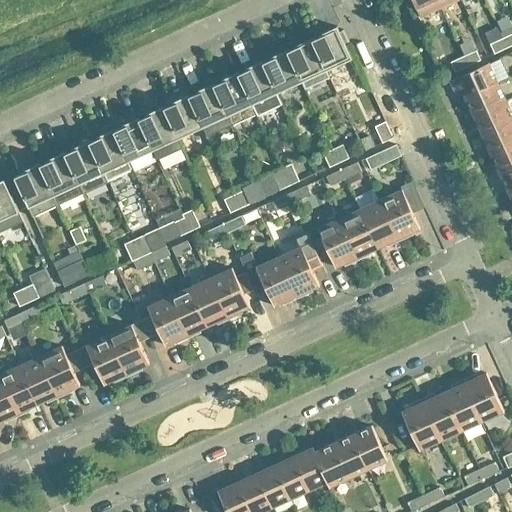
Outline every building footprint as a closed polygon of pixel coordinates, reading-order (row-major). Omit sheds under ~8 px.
[(440,9),(435,0),(411,0),(420,18),(425,15),(440,9)] [(458,0),(435,0),(440,9),(458,0)] [(506,48),(502,39),(499,32),(493,20),(481,26),(494,54),(506,48)] [(511,26),(511,27),(499,32),(502,39),(511,34),(511,26)] [(351,59),(344,43),(348,42),(343,30),(339,32),(336,27),(319,35),(320,37),(313,40),(312,38),(311,38),(326,71),(336,66),(337,67),(338,66),(351,59)] [(511,45),(511,34),(502,39),(506,48),(511,45)] [(326,71),(311,38),(294,46),(295,48),(288,52),(287,49),(286,50),(301,83),(305,90),(329,78),(326,71)] [(301,83),(286,50),(270,57),(271,60),(264,63),(263,61),(261,61),(277,94),(287,89),(289,89),(289,88),(301,83)] [(467,66),(480,61),(476,51),(463,57),(467,66)] [(467,66),(463,57),(450,63),(454,72),(467,66)] [(277,94),(261,61),(245,69),(246,71),(239,74),(238,72),(237,73),(252,105),(263,100),(263,101),(264,100),(277,94)] [(497,83),(488,63),(449,81),(454,93),(460,90),(464,98),(497,83)] [(252,105),(237,73),(220,80),(221,83),(214,86),(213,83),(212,84),(231,125),(256,114),(252,105)] [(505,101),(497,83),(464,98),(473,116),(505,101)] [(231,125),(212,84),(195,91),(197,94),(190,97),(189,95),(187,95),(202,128),(206,137),(231,125)] [(202,128),(187,95),(171,103),(172,105),(165,108),(164,106),(162,107),(177,140),(188,134),(188,135),(190,134),(202,128)] [(511,120),(511,115),(505,101),(473,116),(481,135),(511,120)] [(177,140),(162,107),(145,114),(147,117),(140,120),(139,118),(137,118),(152,151),(156,159),(181,148),(177,140)] [(152,151),(137,118),(121,126),(122,128),(115,131),(114,129),(113,129),(128,162),(138,157),(139,158),(140,157),(152,151)] [(511,143),(511,120),(481,135),(490,154),(511,143)] [(393,138),(385,122),(374,127),(382,143),(393,138)] [(128,162),(113,129),(96,137),(97,140),(90,143),(89,140),(88,141),(106,181),(131,170),(128,162)] [(106,181),(88,141),(71,148),(72,151),(66,154),(64,152),(63,152),(81,192),(106,181)] [(511,166),(511,143),(490,154),(498,172),(511,166)] [(348,159),(342,145),(332,150),(339,163),(348,159)] [(370,170),(401,156),(396,145),(365,159),(370,170)] [(339,163),(332,150),(322,154),(329,168),(339,163)] [(81,192),(63,152),(47,160),(48,162),(41,165),(40,163),(38,164),(57,204),(81,192)] [(361,172),(357,163),(341,170),(345,179),(361,172)] [(57,204),(38,164),(22,171),(23,174),(14,178),(31,215),(57,204)] [(299,182),(291,164),(281,169),(289,186),(299,182)] [(511,188),(511,166),(498,172),(507,191),(511,188)] [(289,186),(281,169),(257,180),(265,197),(289,186)] [(345,179),(341,170),(326,177),(330,186),(345,179)] [(19,212),(3,180),(0,181),(0,220),(3,219),(4,220),(5,219),(19,212)] [(310,195),(306,186),(289,194),(293,203),(310,195)] [(419,229),(401,190),(379,200),(398,242),(413,235),(411,232),(419,229)] [(249,204),(243,191),(233,195),(240,209),(249,204)] [(293,203),(289,194),(271,202),(276,211),(293,203)] [(240,209),(233,195),(223,200),(230,213),(240,209)] [(398,242),(379,200),(359,209),(377,248),(385,244),(387,247),(398,242)] [(377,248),(359,209),(340,218),(359,260),(370,255),(369,252),(377,248)] [(199,227),(191,210),(181,215),(183,218),(189,232),(199,227)] [(245,225),(241,216),(223,224),(228,233),(245,225)] [(189,232),(183,218),(174,223),(173,221),(157,229),(164,244),(189,232)] [(359,260),(340,218),(317,229),(335,268),(343,264),(344,267),(359,260)] [(228,233),(223,224),(206,232),(210,241),(228,233)] [(86,241),(80,227),(70,231),(76,245),(86,241)] [(143,235),(133,240),(141,257),(165,246),(164,244),(157,229),(143,235)] [(254,232),(244,237),(251,251),(261,245),(254,232)] [(319,286),(312,271),(322,266),(307,233),(296,238),(300,247),(278,257),(297,299),(312,292),(311,289),(319,286)] [(132,262),(141,257),(133,240),(124,244),(132,262)] [(191,250),(187,241),(171,248),(175,257),(191,250)] [(165,246),(150,253),(154,263),(169,255),(165,246)] [(53,263),(64,286),(90,274),(78,250),(53,263)] [(137,271),(154,263),(150,253),(132,261),(137,271)] [(256,294),(266,290),(274,306),(281,303),(283,306),(297,299),(278,257),(257,267),(250,253),(239,258),(246,273),(253,290),(256,294)] [(236,277),(231,268),(209,279),(228,320),(243,314),(241,311),(249,307),(243,294),(236,277)] [(246,273),(236,277),(243,294),(253,290),(246,273)] [(106,285),(102,276),(84,283),(89,293),(106,285)] [(228,320),(209,279),(189,288),(207,326),(215,323),(217,326),(228,320)] [(89,293),(84,283),(67,291),(71,301),(89,293)] [(39,298),(32,284),(23,289),(29,302),(39,298)] [(207,326),(189,288),(170,297),(189,338),(200,333),(199,330),(207,326)] [(29,302),(23,289),(13,293),(19,307),(29,302)] [(189,338),(170,297),(147,307),(165,346),(173,342),(174,345),(189,338)] [(40,315),(36,306),(19,314),(23,323),(40,315)] [(27,331),(23,323),(19,314),(3,321),(11,338),(27,331)] [(141,320),(131,325),(139,342),(149,338),(141,320)] [(139,342),(131,325),(108,335),(127,377),(142,370),(141,367),(149,364),(139,342)] [(76,350),(84,367),(94,363),(103,385),(111,381),(113,384),(127,377),(108,335),(76,350)] [(79,385),(61,346),(39,357),(58,398),(73,392),(71,389),(79,385)] [(58,398),(39,357),(19,366),(37,405),(45,401),(47,404),(58,398)] [(37,405),(19,366),(0,374),(0,375),(18,417),(30,411),(29,408),(37,405)] [(503,412),(486,373),(478,377),(476,374),(462,381),(481,422),(503,412)] [(18,417),(0,375),(0,421),(3,420),(4,423),(18,417)] [(481,422),(462,381),(450,386),(452,389),(443,392),(461,431),(481,422)] [(461,431),(443,392),(435,396),(434,393),(422,399),(442,440),(461,431)] [(442,440),(422,399),(408,405),(409,408),(401,412),(419,451),(442,440)] [(387,460),(371,426),(352,435),(368,469),(387,460)] [(368,469),(352,435),(333,443),(349,478),(368,469)] [(349,478),(333,443),(314,452),(330,486),(349,478)] [(330,486),(314,452),(312,447),(293,456),(309,491),(327,483),(329,487),(330,486)] [(507,468),(511,466),(511,452),(502,457),(507,468)] [(309,491),(293,456),(274,465),(290,499),(309,491)] [(499,471),(494,462),(479,469),(483,479),(499,471)] [(290,499),(274,465),(255,474),(271,508),(290,499)] [(483,479),(479,469),(463,477),(468,486),(483,479)] [(262,511),(271,508),(255,474),(237,482),(251,511),(262,511)] [(511,487),(506,478),(494,484),(498,493),(511,487)] [(251,511),(237,482),(217,491),(226,511),(251,511)] [(494,495),(489,486),(477,493),(481,502),(494,495)] [(427,504),(444,497),(440,487),(423,495),(427,504)] [(481,502),(477,493),(464,499),(469,508),(481,502)] [(427,504),(423,495),(407,503),(411,511),(427,504)]
